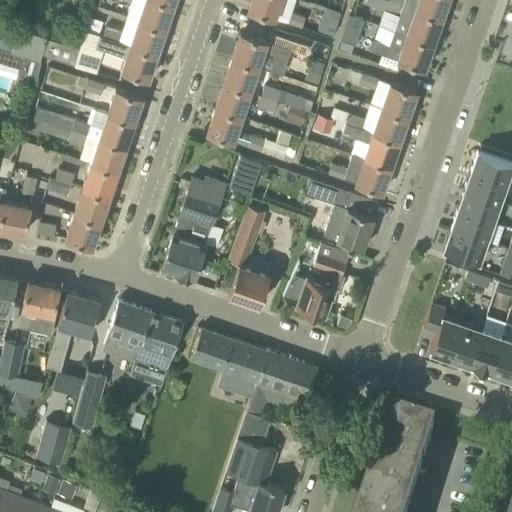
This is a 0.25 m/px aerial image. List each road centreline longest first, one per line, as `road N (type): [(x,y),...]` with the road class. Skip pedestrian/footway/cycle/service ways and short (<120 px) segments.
road 1 (residential): [(357,362),(477,0)]
road 2 (residential): [(122,284),(215,0)]
road 3 (residential): [(357,362),(122,284)]
road 4 (residential): [(511,414),(357,362)]
road 5 (residential): [(305,511),(357,362)]
road 6 (residential): [(122,284),(0,257)]
